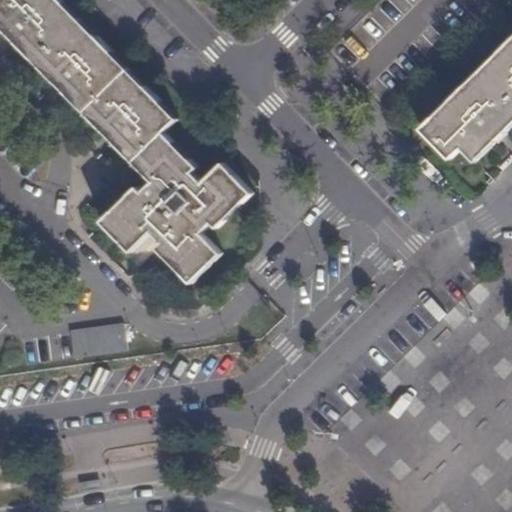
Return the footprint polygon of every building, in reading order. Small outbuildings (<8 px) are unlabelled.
[(116,143),(134,161),(156,183),(146,193),(141,187),(105,222),(136,254),(155,235),(165,245),(160,249),(161,251),(194,285),(225,254),(205,235),(211,229),(216,225),(220,229),(256,194),(226,164),(206,184),(196,174),(201,169),(168,133),(182,120),(63,0),(0,0),(0,24),(13,38),(30,55),(61,87),(78,103),(116,143)] [(511,43),(424,130),(454,161),(465,151),(478,165),(499,144),(511,131),(511,43)] [(124,323),(118,324),(110,325),(114,353),(128,350),(125,332),(124,323)] [(114,353),(110,325),(97,327),(100,354),(114,353)] [(100,354),(97,327),(83,328),(87,356),(100,354)] [(87,356),(83,328),(69,331),(73,358),(87,356)]
